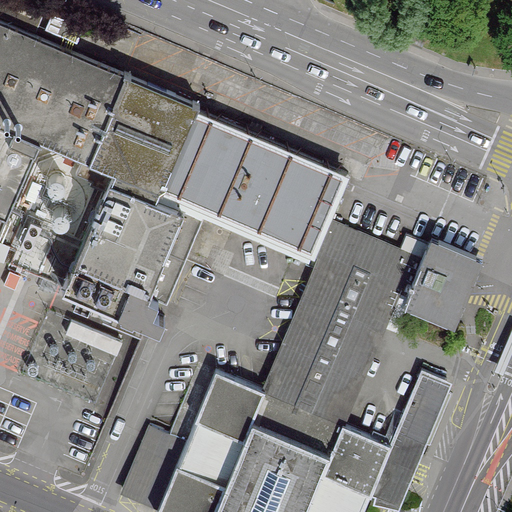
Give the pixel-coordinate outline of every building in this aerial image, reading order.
[(54,13),(45,33),(77,48),(87,27),(54,13)] [(114,166),(164,187),(197,110),(201,101),(127,70),(77,48),(45,33),(40,31),(0,14),(0,118),(40,136),(114,166)] [(213,209),(320,251),(333,217),(350,172),(197,110),(164,187),(213,209)] [(0,231),(40,136),(0,118),(0,231)] [(163,301),(150,294),(186,209),(159,198),(164,187),(114,166),(78,254),(64,287),(117,311),(111,325),(141,339),(148,324),(162,330),(168,317),(157,313),(163,301)] [(75,212),(80,202),(80,193),(77,186),(72,180),(63,176),(54,176),(45,181),(41,186),(38,192),(38,197),(39,205),(41,209),(49,216),(61,219),(68,217),(75,212)] [(402,247),(333,217),(320,251),(406,289),(410,292),(426,257),(402,247)] [(408,232),(402,247),(426,257),(431,243),(408,232)] [(460,247),(434,236),(431,243),(426,257),(410,292),(407,302),(460,325),(471,296),(486,257),(475,253),(460,247)] [(157,425),(129,492),(174,511),(365,511),(374,492),(394,445),(349,426),(406,289),(320,251),(266,388),(218,367),(189,438),(157,425)] [(123,340),(73,319),(67,333),(117,354),(123,340)] [(511,353),(511,326),(494,368),(504,372),(511,353)] [(427,368),(400,431),(428,443),(455,380),(427,368)] [(428,443),(400,431),(394,445),(374,492),(379,494),(377,502),(402,508),(428,443)]
